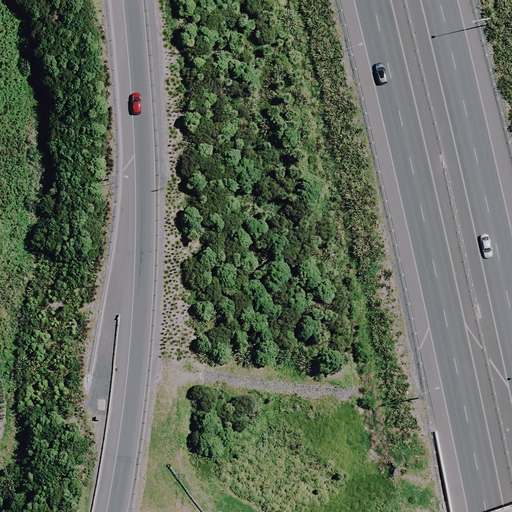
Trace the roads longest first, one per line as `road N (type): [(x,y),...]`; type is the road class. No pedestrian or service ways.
road 1 (motorway): [(490,511),(381,0)]
road 2 (motorway): [(116,511),(141,291),(144,134),(132,0)]
road 3 (motorway): [(439,0),(511,319)]
